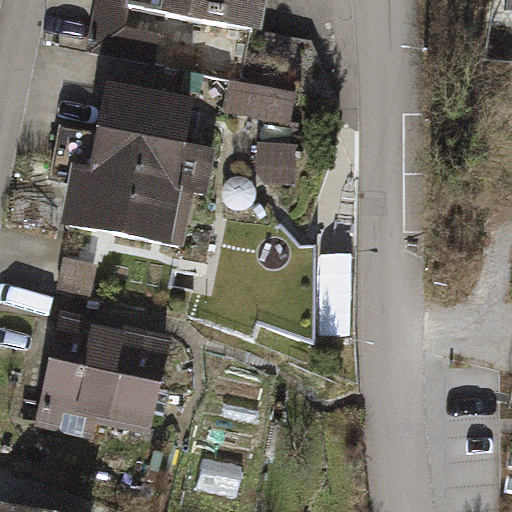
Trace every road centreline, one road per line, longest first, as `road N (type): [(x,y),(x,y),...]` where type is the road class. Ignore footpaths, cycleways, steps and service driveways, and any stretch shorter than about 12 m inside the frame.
road 1 (residential): [(376,0),(398,511)]
road 2 (residential): [(27,0),(0,128)]
